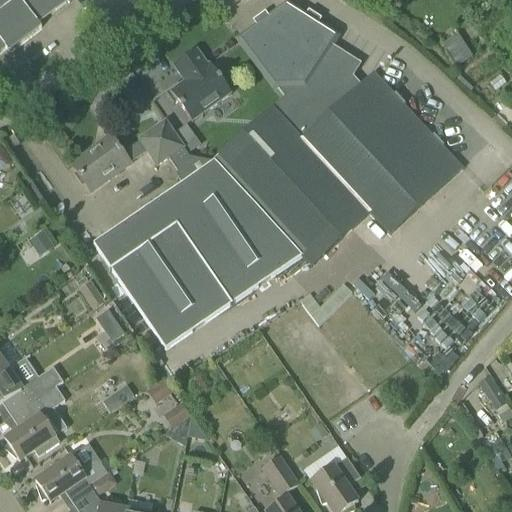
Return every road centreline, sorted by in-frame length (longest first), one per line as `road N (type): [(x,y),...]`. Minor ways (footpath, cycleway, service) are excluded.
road 1 (residential): [(511,151),(431,77),(327,0)]
road 2 (residential): [(0,114),(178,0)]
road 3 (residential): [(511,315),(410,438)]
